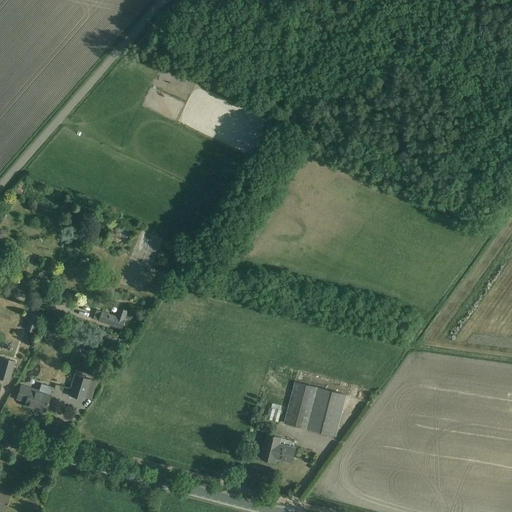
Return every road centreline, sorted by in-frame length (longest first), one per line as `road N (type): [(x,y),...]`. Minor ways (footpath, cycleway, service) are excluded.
road 1 (tertiary): [(270,511),(0,440)]
road 2 (unclassified): [(0,193),(175,0)]
